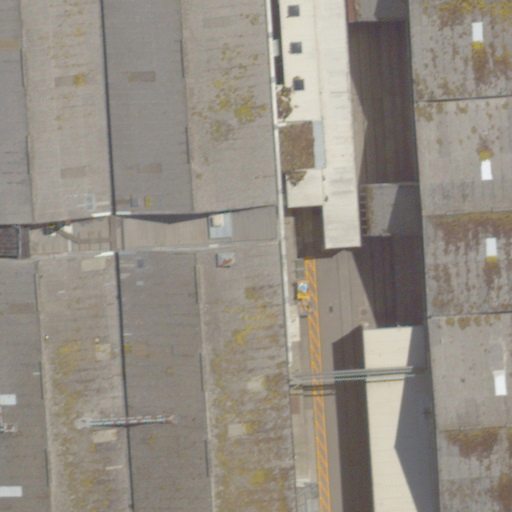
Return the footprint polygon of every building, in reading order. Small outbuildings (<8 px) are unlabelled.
[(0,0),(0,206),(259,191),(249,0),(0,0)] [(350,182),(337,0),(249,0),(259,191),(260,206),(304,203),(315,202),(318,244),(343,243),(354,242),(353,234),(350,182)] [(391,16),(390,0),(337,0),(339,19),(364,18),(391,16)] [(511,511),(511,0),(390,0),(391,16),(402,179),(405,230),(411,321),(423,511),(511,511)] [(405,230),(402,179),(374,180),(350,182),(353,234),(377,232),(405,230)] [(0,511),(287,511),(269,225),(0,242),(0,511)] [(423,511),(411,321),(383,323),(358,324),(370,511),(423,511)]
